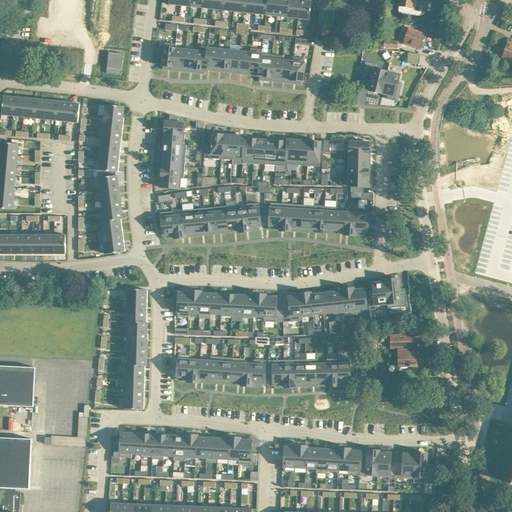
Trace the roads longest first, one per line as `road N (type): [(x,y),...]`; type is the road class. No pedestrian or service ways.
road 1 (residential): [(382,128),(267,125),(141,101)]
road 2 (residential): [(159,279),(280,284),(380,268)]
road 3 (residential): [(460,437),(266,429)]
road 4 (unclassified): [(460,437),(430,257)]
road 5 (residential): [(141,101),(136,250)]
road 6 (residential): [(141,101),(0,79)]
road 7 (residential): [(153,418),(113,415),(104,422),(100,511)]
road 8 (residential): [(382,128),(380,268)]
road 9 (residential): [(159,279),(153,418)]
road 10 (residential): [(0,266),(71,266),(136,250)]
road 11 (unclassified): [(430,257),(418,128)]
road 12 (unclassified): [(418,128),(469,16)]
